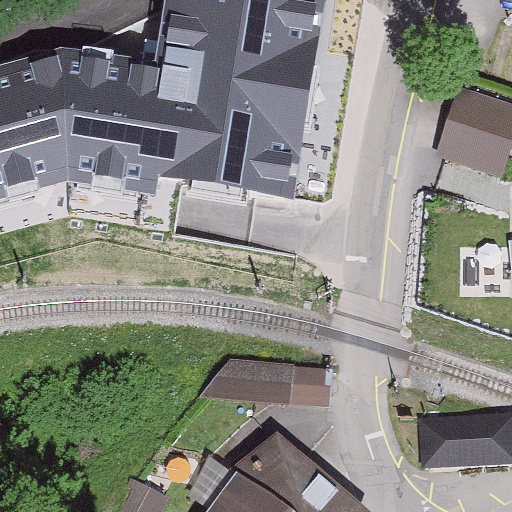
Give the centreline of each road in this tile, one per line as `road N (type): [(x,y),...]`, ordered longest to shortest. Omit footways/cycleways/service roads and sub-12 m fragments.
road 1 (residential): [(417,0),(379,160),(358,341),(363,435),(388,511)]
road 2 (unknown): [(379,160),(495,201),(511,198)]
road 3 (unknown): [(363,435),(279,440),(245,465)]
